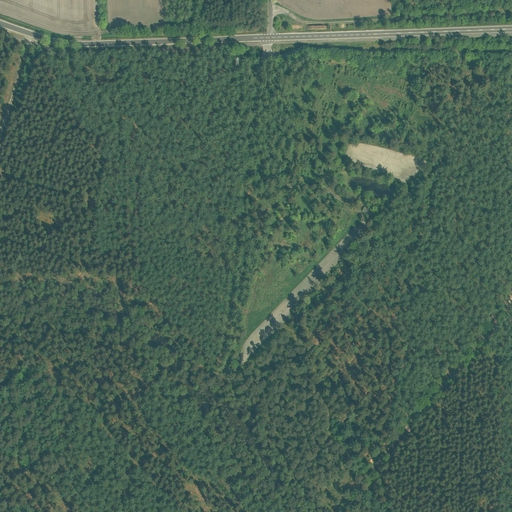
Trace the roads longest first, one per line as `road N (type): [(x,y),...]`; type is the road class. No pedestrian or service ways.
road 1 (track): [(511,300),(341,511)]
road 2 (tertiary): [(0,20),(66,43),(266,38)]
road 3 (track): [(266,38),(266,49),(279,55),(308,48),(511,54)]
road 4 (tertiary): [(266,38),(511,30)]
